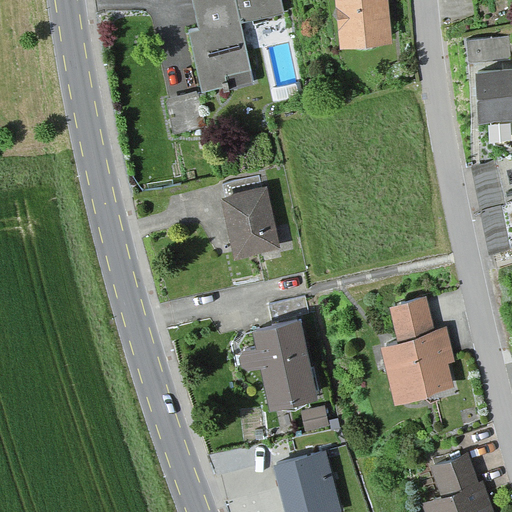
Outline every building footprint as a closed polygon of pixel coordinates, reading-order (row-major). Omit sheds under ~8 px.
[(5,0),(0,0),(0,138),(17,137),(5,0)] [(195,92),(255,79),(243,23),(286,14),(282,0),(188,0),(195,29),(182,32),(195,92)] [(325,0),(330,47),(387,41),(383,0),(325,0)] [(495,0),(470,0),(472,21),(496,20),(495,0)] [(498,41),(462,41),(462,58),(498,58),(498,41)] [(510,97),(508,70),(466,72),(468,119),(511,117),(510,97)] [(204,134),(195,92),(162,99),(171,141),(204,134)] [(262,186),(217,195),(231,257),(275,247),(262,186)] [(309,312),(305,296),(265,305),(268,321),(309,312)] [(442,327),(431,330),(423,296),(381,306),(389,339),(371,343),(385,403),(449,388),(443,363),(450,362),(442,327)] [(261,406),(312,395),(295,318),(244,329),(246,339),(231,342),(237,368),(252,365),(261,406)] [(325,406),(300,413),(306,433),(330,426),(325,406)] [(417,511),(491,511),(479,482),(473,484),(461,453),(426,467),(437,495),(414,504),(417,511)] [(317,455),(272,469),(285,511),(304,511),(332,504),(317,455)]
